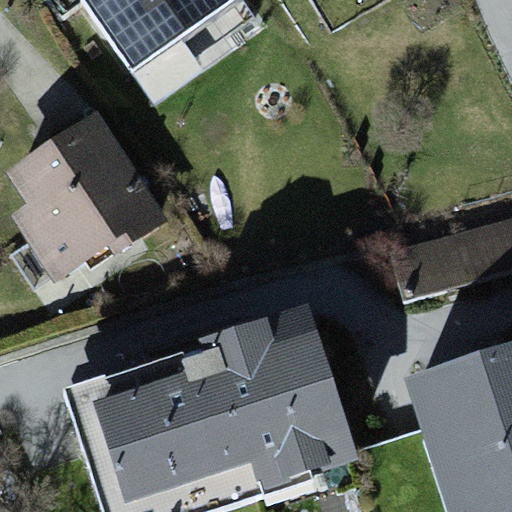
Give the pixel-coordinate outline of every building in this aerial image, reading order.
[(269,29),(248,0),(79,0),(63,12),(141,120),(269,29)] [(167,233),(92,123),(2,183),(24,216),(9,227),(62,304),(167,233)] [(511,226),(397,258),(413,315),(511,287),(511,226)] [(262,511),(361,478),(305,317),(60,402),(98,511),(262,511)] [(511,511),(511,354),(399,391),(439,511),(511,511)]
